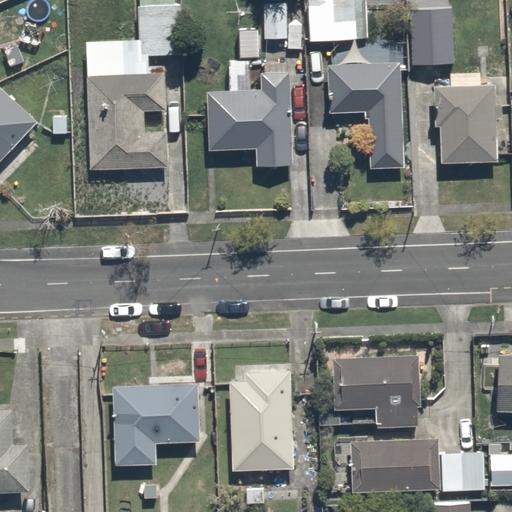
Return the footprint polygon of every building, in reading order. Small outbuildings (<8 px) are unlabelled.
[(183,0),(142,0),(143,54),(175,54),(184,54),(183,0)] [(292,0),(263,0),(265,40),(293,39),(292,0)] [(362,0),(309,0),(310,41),(364,40),(362,0)] [(440,34),(417,33),(415,72),(439,73),(440,34)] [(407,166),(408,65),(392,64),(393,46),(334,45),(333,115),(374,115),(374,166),(407,166)] [(124,60),(124,51),(88,51),(90,171),(177,169),(175,59),(124,60)] [(231,94),(213,94),(213,151),(259,152),(259,167),(297,168),(297,60),(231,59),(231,94)] [(0,176),(50,118),(0,75),(0,176)] [(504,81),(438,84),(441,168),(507,166),(504,81)] [(410,348),(333,349),(334,400),(370,399),(371,424),(411,423),(410,348)] [(511,357),(489,356),(487,404),(511,404),(511,357)] [(194,369),(105,373),(108,454),(152,452),(151,435),(197,433),(194,369)] [(287,369),(226,369),(225,464),(286,464),(287,369)] [(5,441),(5,404),(0,403),(0,487),(23,487),(22,441),(5,441)] [(426,424),(344,430),(348,490),(430,484),(426,424)] [(476,441),(436,443),(439,483),(479,481),(476,441)] [(511,450),(490,450),(489,479),(511,479),(511,450)] [(467,511),(467,493),(419,493),(419,511),(467,511)]
